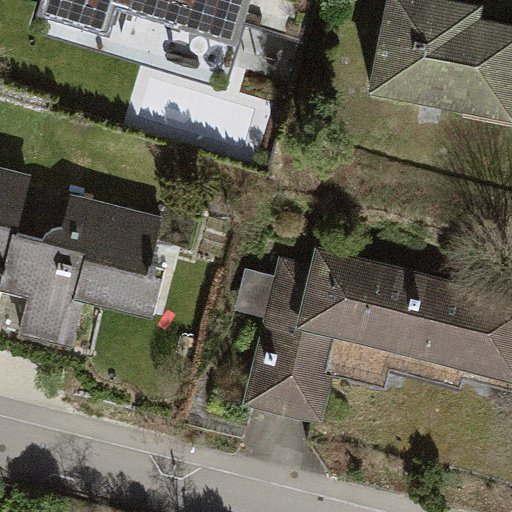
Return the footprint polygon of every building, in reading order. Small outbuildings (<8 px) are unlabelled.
[(47,0),(37,0),(29,29),(227,88),(247,25),(238,22),(226,62),(45,8),(47,0)] [(282,35),(292,0),(47,0),(45,8),(226,62),(238,22),(247,25),(282,35)] [(447,0),(389,0),(372,91),(511,118),(511,25),(479,19),(481,6),(447,0)] [(0,289),(1,284),(13,229),(18,230),(30,179),(0,171),(0,289)] [(44,235),(18,230),(13,229),(1,284),(30,291),(21,328),(74,343),(85,297),(87,293),(90,290),(95,288),(99,288),(128,297),(145,235),(158,237),(163,218),(72,194),(64,223),(57,224),(51,226),(47,230),(44,235)] [(151,265),(158,237),(145,235),(128,297),(99,288),(95,288),(90,290),(87,293),(85,297),(155,315),(168,269),(151,265)] [(511,302),(320,255),(315,274),(287,267),(284,279),(274,319),(254,398),(317,414),(327,374),(374,386),(385,342),(511,373),(511,302)] [(274,319),(284,279),(247,269),(237,310),(274,319)] [(511,373),(385,342),(374,386),(380,387),(384,369),(461,387),(463,378),(510,390),(511,384),(511,373)]
